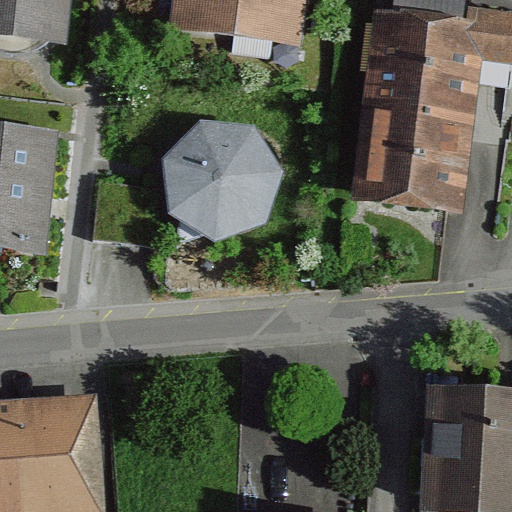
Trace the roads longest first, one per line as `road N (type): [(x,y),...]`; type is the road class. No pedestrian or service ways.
road 1 (residential): [(0,344),(383,317)]
road 2 (residential): [(378,511),(383,317)]
road 3 (residential): [(383,317),(511,309)]
